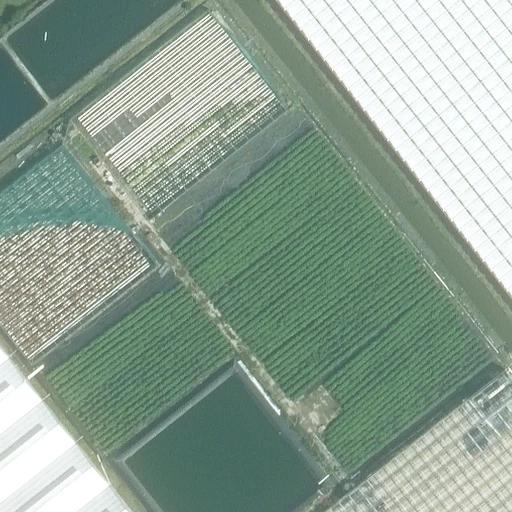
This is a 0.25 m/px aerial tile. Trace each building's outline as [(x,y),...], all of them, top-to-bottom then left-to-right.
[(511,0),(274,0),(511,297),(511,0)] [(293,102),(250,51),(222,75),(221,82),(201,100),(195,166),(164,192),(154,179),(195,144),(178,123),(162,136),(146,116),(107,176),(348,461),(368,429),(365,426),(394,429),(394,425),(392,423),(409,397),(405,440),(508,353),(293,98),(293,102)] [(0,189),(0,325),(28,365),(41,356),(50,368),(54,366),(66,357),(55,343),(159,270),(67,142),(0,189)] [(0,511),(132,511),(0,344),(0,511)] [(511,511),(511,374),(511,375),(506,369),(325,511),(511,511)]
